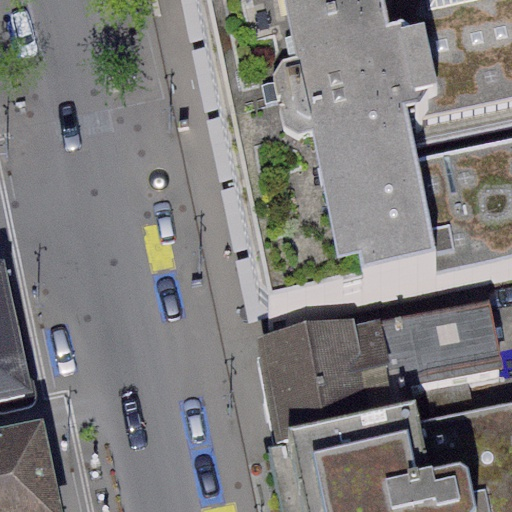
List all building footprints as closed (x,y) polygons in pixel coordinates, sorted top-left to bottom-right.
[(511,0),(195,0),(268,333),(511,279),(511,0)] [(0,405),(38,397),(11,276),(0,278),(0,405)] [(511,323),(266,373),(294,511),(314,511),(511,472),(511,323)] [(0,511),(55,511),(43,436),(0,445),(0,511)] [(511,511),(511,472),(314,511),(511,511)]
